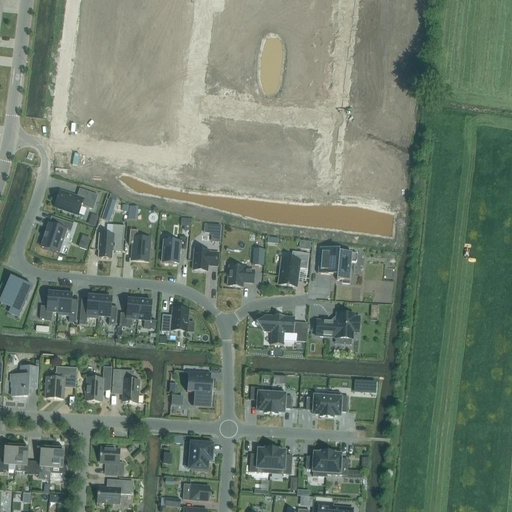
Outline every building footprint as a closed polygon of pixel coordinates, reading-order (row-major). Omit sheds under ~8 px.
[(81,60),(80,72),(102,74),(103,63),(108,63),(109,57),(96,56),(96,62),(81,60)] [(80,72),(78,83),(93,85),(92,91),(104,93),(105,86),(100,86),(102,74),(80,72)] [(76,99),(75,111),(97,114),(98,103),(103,103),(104,97),(92,95),(91,101),(76,99)] [(138,107),(136,123),(140,123),(139,132),(149,133),(149,135),(156,136),(156,134),(164,135),(166,120),(158,119),(159,110),(138,107)] [(75,111),(74,123),(88,125),(87,131),(100,132),(100,126),(96,125),(97,114),(75,111)] [(217,126),(215,142),(227,143),(229,127),(217,126)] [(229,127),(227,143),(239,145),(240,138),(241,129),(229,127)] [(286,144),(285,151),(297,152),(299,136),(287,135),(286,144)] [(299,136),(297,152),(309,153),(311,137),(299,136)] [(239,145),(238,154),(250,156),(252,140),(240,138),(239,145)] [(252,140),(250,156),(261,157),(263,141),(252,140)] [(263,141),(261,157),(272,158),(274,142),(263,141)] [(274,142),(272,158),(284,160),(285,151),(286,144),(274,142)] [(77,197),(60,192),(54,208),(78,216),(81,206),(93,210),(98,196),(80,190),(77,197)] [(108,200),(102,219),(109,222),(116,203),(108,200)] [(41,248),(58,254),(66,231),(70,232),(73,225),(54,219),(52,226),(49,225),(41,248)] [(190,231),(191,220),(181,219),(181,226),(184,231),(190,231)] [(205,225),(204,233),(209,234),(212,237),(211,242),(219,243),(221,227),(205,225)] [(125,227),(113,226),(112,236),(99,235),(98,251),(99,251),(98,259),(111,260),(112,252),(122,253),(125,227)] [(130,230),(128,244),(133,245),(132,261),(148,262),(150,240),(137,239),(138,231),(130,230)] [(164,241),(162,263),(178,265),(179,250),(186,250),(187,238),(180,238),(179,243),(164,241)] [(337,252),(337,250),(320,248),(317,274),(337,276),(336,281),(342,281),(342,284),(349,284),(351,263),(356,263),(357,254),(337,252)] [(206,272),(207,266),(217,267),(218,254),(208,253),(208,251),(195,250),(193,271),(206,272)] [(253,250),(252,265),(263,266),(264,250),(253,250)] [(291,260),(282,259),(279,286),(296,288),(298,269),(307,270),(309,255),(297,253),(292,257),(291,260)] [(244,268),(229,267),(227,287),(242,288),(243,283),(253,284),(254,271),(244,271),(244,268)] [(14,305),(10,313),(18,317),(17,319),(18,319),(32,287),(31,289),(11,279),(2,299),(14,305)] [(58,316),(60,293),(48,292),(47,307),(40,307),(39,320),(51,321),(52,313),(58,313),(58,316)] [(72,294),(60,293),(58,316),(69,317),(68,322),(76,323),(76,314),(70,313),(72,294)] [(98,319),(100,297),(88,296),(87,305),(81,304),(79,323),(86,324),(87,318),(98,319)] [(100,297),(98,319),(98,317),(109,318),(108,326),(115,326),(117,308),(111,307),(111,298),(100,297)] [(138,321),(140,300),(128,299),(127,314),(120,314),(119,327),(131,328),(132,320),(138,321)] [(151,301),(140,300),(138,321),(144,321),(143,329),(149,329),(155,330),(156,321),(150,321),(151,301)] [(173,309),(172,317),(162,316),(161,332),(172,333),(172,331),(187,332),(188,311),(173,309)] [(330,322),(317,321),(316,337),(335,338),(335,339),(342,340),(342,345),(351,346),(351,340),(352,340),(352,333),(358,333),(359,318),(353,318),(353,315),(336,314),(336,317),(330,322)] [(294,318),(265,316),(256,324),(264,333),(271,334),(270,346),(283,347),(284,334),(293,335),(294,318)] [(306,335),(297,335),(296,342),(306,343),(306,335)] [(13,376),(11,376),(11,379),(10,383),(11,383),(10,388),(12,388),(12,397),(27,398),(28,385),(36,386),(38,368),(23,368),(23,376),(13,376)] [(75,389),(76,369),(56,368),(56,373),(50,379),(46,378),(46,383),(43,385),(46,388),(45,399),(63,400),(64,385),(75,386),(74,389),(75,389)] [(103,368),(103,380),(96,379),(96,381),(88,380),(88,379),(87,379),(86,386),(85,386),(84,390),(84,395),(86,395),(85,402),(86,402),(86,401),(94,401),(94,402),(101,403),(102,387),(110,387),(112,368),(103,368)] [(141,405),(137,404),(139,382),(132,381),(133,372),(113,371),(112,387),(123,388),(122,403),(129,403),(129,404),(141,405)] [(210,381),(211,374),(188,372),(187,393),(194,394),(193,408),(211,409),(212,381),(210,381)] [(365,382),(354,381),(354,393),(365,394),(365,382)] [(264,413),(264,414),(270,414),(272,392),(259,391),(259,389),(251,389),(251,401),(258,401),(257,412),(264,413)] [(284,414),(284,409),(291,410),(292,398),(285,397),(285,393),(272,392),(270,414),(277,415),(277,413),(284,414)] [(340,417),(340,413),(347,413),(348,398),(341,397),(341,394),(327,393),(327,395),(326,418),(333,418),(333,417),(340,417)] [(314,399),(307,399),(306,411),(313,411),(313,415),(320,416),(319,417),(326,418),(327,395),(314,394),(314,399)] [(172,396),(171,406),(182,407),(183,397),(172,396)] [(105,475),(122,476),(123,465),(119,464),(120,450),(114,450),(114,448),(106,447),(106,449),(101,449),(101,443),(100,443),(99,457),(100,457),(100,464),(107,464),(107,468),(106,468),(105,475)] [(211,461),(212,446),(187,444),(186,459),(190,459),(189,469),(206,471),(207,461),(211,461)] [(8,465),(15,466),(16,446),(4,445),(3,460),(0,459),(0,473),(3,474),(3,471),(6,471),(8,465)] [(32,476),(33,462),(27,462),(28,447),(16,446),(15,466),(14,472),(26,473),(26,475),(32,476)] [(39,474),(42,474),(50,474),(51,468),(52,448),(40,448),(39,462),(33,462),(32,476),(39,476),(39,474)] [(64,449),(52,448),(51,468),(50,474),(62,475),(62,480),(68,480),(69,466),(69,464),(63,464),(64,449)] [(256,474),(270,475),(271,450),(265,449),(265,451),(258,450),(258,456),(251,455),(249,473),(257,473),(256,474)] [(278,450),(271,450),(270,475),(283,475),(291,475),(292,457),(284,456),(285,452),(278,452),(278,450)] [(314,454),(314,458),(306,458),(306,470),(313,470),(313,477),(326,478),(326,476),(327,453),(321,453),(321,454),(314,454)] [(326,476),(339,476),(347,476),(347,460),(340,460),(341,455),(334,455),(334,453),(327,453),(326,476)] [(132,496),(133,482),(117,481),(117,489),(99,488),(99,495),(97,495),(96,507),(97,507),(97,503),(119,505),(120,495),(132,496)] [(208,503),(209,487),(184,485),(183,501),(208,503)] [(180,508),(180,500),(165,499),(165,507),(180,508)] [(333,504),(314,503),(313,511),(352,511),(353,509),(332,508),(333,504)]
